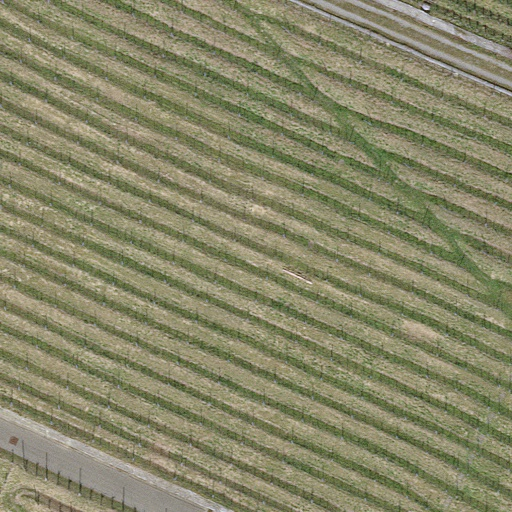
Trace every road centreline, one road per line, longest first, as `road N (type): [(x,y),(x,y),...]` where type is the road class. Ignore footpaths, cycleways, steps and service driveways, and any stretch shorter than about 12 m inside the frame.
road 1 (unclassified): [(190,511),(0,430)]
road 2 (track): [(340,0),(511,73)]
